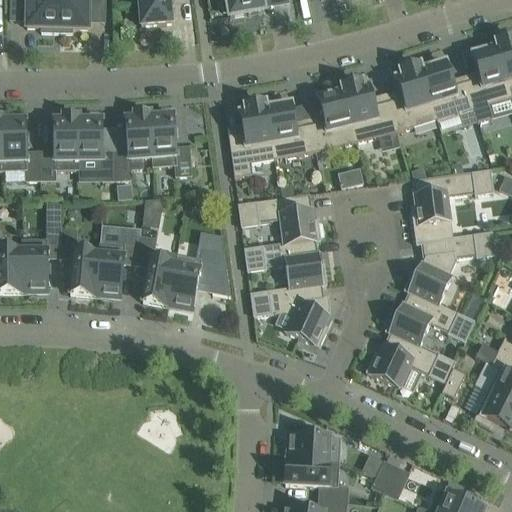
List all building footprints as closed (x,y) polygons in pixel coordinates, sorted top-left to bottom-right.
[(28,3),(27,32),(42,33),(42,37),(60,37),(61,0),(10,0),(11,3),(28,3)] [(106,0),(61,0),(60,37),(72,37),(72,33),(88,34),(89,7),(106,8),(106,0)] [(139,0),(142,31),(172,28),(171,13),(170,1),(169,0),(139,0)] [(226,0),(227,1),(222,1),(225,16),(229,15),(230,21),(264,15),(261,0),(226,0)] [(511,43),(497,47),(510,93),(511,92),(511,43)] [(480,83),(478,83),(466,87),(474,113),(473,113),(478,127),(492,123),(488,109),(511,101),(511,99),(510,93),(497,47),(496,48),(496,49),(481,53),(482,57),(473,59),(480,83)] [(435,66),(421,71),(420,70),(437,124),(473,113),(474,113),(466,87),(453,90),(446,67),(437,70),(435,66)] [(400,76),(402,81),(396,83),(402,102),(388,106),(397,137),(413,132),(437,124),(420,70),(400,76)] [(369,91),(364,92),(362,87),(343,92),(356,147),(378,141),(397,137),(388,106),(374,110),(369,91)] [(328,101),(319,103),(325,127),(310,129),(316,156),(331,153),(356,147),(343,92),(342,92),(342,93),(327,97),(328,101)] [(281,106),(266,109),(266,108),(265,108),(275,164),(300,160),(316,156),(310,129),(296,133),(291,109),(282,110),(281,106)] [(228,132),(235,182),(252,179),(250,168),(275,164),(265,108),(245,112),(246,116),(240,118),(244,138),(230,140),(229,131),(228,132)] [(135,119),(135,123),(126,124),(128,156),(116,158),(117,185),(131,184),(130,174),(142,173),(141,164),(152,163),(153,163),(150,122),(151,122),(151,118),(135,119)] [(174,120),(151,122),(150,122),(153,163),(152,163),(152,172),(176,171),(176,181),(191,180),(189,152),(176,153),(174,120)] [(63,121),(63,125),(55,125),(55,157),(41,157),(41,185),(55,185),(55,176),(80,175),(80,166),(79,166),(79,125),(79,121),(63,121)] [(27,157),(26,125),(3,126),(2,126),(3,176),(26,175),(26,186),(41,185),(41,157),(27,157)] [(102,125),(79,125),(79,166),(80,166),(102,166),(102,185),(117,185),(116,158),(103,157),(102,125)] [(340,178),(342,192),(364,187),(361,174),(340,178)] [(414,201),(416,211),(412,212),(417,250),(422,249),(422,248),(449,244),(449,243),(447,226),(451,226),(448,201),(475,197),(475,200),(494,197),(490,175),(413,185),(415,199),(413,199),(413,201),(414,201)] [(242,232),(261,230),(260,227),(280,224),(284,249),(284,250),(315,245),(315,246),(320,245),(318,225),(314,225),(312,215),(313,215),(313,213),(311,213),(309,200),(239,210),(242,232)] [(146,206),(145,212),(163,215),(165,203),(146,206)] [(47,244),(22,244),(22,254),(22,298),(24,298),(24,297),(48,297),(48,263),(61,262),(62,235),(48,235),(47,244)] [(61,262),(74,264),(71,299),(96,301),(100,257),(99,257),(75,255),(77,236),(62,235),(61,262)] [(422,269),(417,279),(414,277),(405,296),(409,298),(410,297),(439,311),(439,310),(452,282),(449,280),(456,265),(456,263),(476,260),(477,263),(495,260),(492,237),(449,243),(449,244),(422,248),(422,249),(424,262),(426,263),(423,268),(422,267),(421,268),(422,269)] [(125,250),(100,248),(99,257),(100,257),(96,301),(97,300),(120,302),(123,269),(136,269),(141,242),(126,241),(125,250)] [(136,269),(149,272),(143,306),(168,311),(175,270),(176,270),(178,259),(154,254),(156,245),(141,242),(136,269)] [(248,277),(267,274),(266,271),(287,269),(290,294),(322,290),(322,291),(327,290),(324,269),(320,270),(318,259),(319,259),(319,258),(317,258),(315,246),(315,245),(284,250),(284,249),(245,254),(248,277)] [(0,297),(22,298),(22,254),(0,253),(0,297)] [(203,254),(200,274),(176,270),(175,270),(168,311),(169,311),(169,310),(192,314),(199,281),(212,284),(217,256),(203,254)] [(328,320),(330,315),(328,302),(323,303),(322,291),(322,290),(290,294),(251,299),(254,321),(286,317),(293,320),(286,337),(319,352),(328,333),(324,331),(329,322),(330,322),(330,321),(328,320)] [(403,310),(398,320),(395,318),(386,337),(390,339),(391,338),(420,351),(430,328),(449,337),(448,339),(465,347),(474,326),(439,310),(439,311),(410,297),(409,298),(404,309),(403,308),(402,309),(403,310)] [(400,393),(410,371),(446,388),(455,367),(420,351),(391,338),(390,339),(385,350),(384,349),(383,350),(384,351),(379,360),(375,359),(367,377),(400,393)] [(511,346),(505,343),(498,356),(511,363),(511,346)] [(511,363),(498,356),(491,370),(499,374),(488,396),(511,408),(511,363)] [(442,397),(455,403),(466,379),(453,374),(442,397)] [(493,428),(511,437),(511,408),(488,396),(474,425),(490,434),(493,428)] [(289,440),(288,459),(288,464),(287,464),(287,465),(328,467),(328,466),(330,442),(289,440)] [(328,467),(287,465),(285,490),(320,492),(319,504),(347,507),(348,493),(339,492),(340,467),(328,466),(328,467)] [(397,473),(385,467),(373,493),(385,498),(397,473)] [(409,479),(397,473),(385,498),(397,504),(409,479)] [(479,511),(439,494),(431,511),(479,511)]
